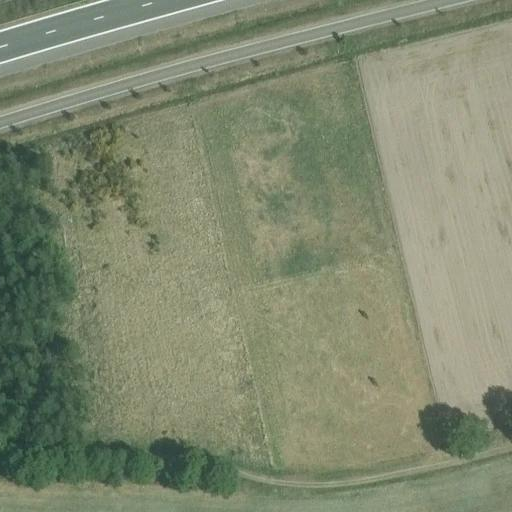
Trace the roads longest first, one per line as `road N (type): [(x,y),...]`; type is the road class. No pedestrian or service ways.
road 1 (unclassified): [(441,0),(0,123)]
road 2 (motorway): [(0,47),(164,0)]
